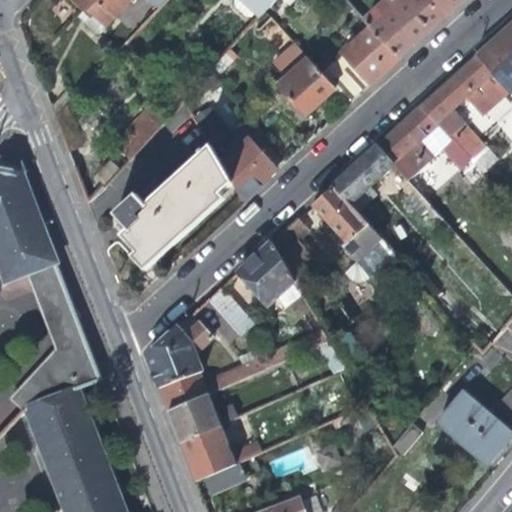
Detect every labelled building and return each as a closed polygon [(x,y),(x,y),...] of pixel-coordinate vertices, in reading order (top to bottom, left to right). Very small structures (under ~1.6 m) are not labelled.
[(78,0),(109,28),(134,0),(78,0)] [(151,0),(160,8),(168,0),(151,0)] [(255,17),(237,0),(236,0),(232,4),(232,10),(245,22),(250,22),(255,17)] [(269,0),(237,0),(255,17),(259,21),(274,5),(269,0)] [(393,0),(367,25),(372,31),(400,61),(431,33),(468,0),(393,0)] [(507,93),(511,88),(511,25),(499,37),(476,58),(504,89),(507,93)] [(372,31),(323,76),(336,90),(351,107),(382,78),(400,61),(372,31)] [(317,107),(336,90),(323,76),(302,53),(288,68),(295,75),(280,90),(305,118),(317,107)] [(482,110),(504,89),(476,58),(447,84),(421,108),(437,125),(450,139),(465,126),(452,112),(469,96),(482,110)] [(409,183),(436,158),(421,140),(437,125),(421,108),(399,128),(377,148),(393,165),(409,183)] [(126,164),(163,125),(145,109),(109,147),(126,164)] [(436,158),(441,153),(453,142),(450,139),(437,125),(421,140),(436,158)] [(486,149),(465,126),(450,139),(453,142),(471,163),(486,149)] [(258,134),(223,166),(236,186),(247,201),(268,182),(288,164),(265,143),(258,134)] [(461,172),(471,163),(453,142),(441,153),(461,172)] [(363,192),(393,165),(377,148),(351,172),(331,189),(347,207),(363,192)] [(150,263),(236,186),(223,166),(212,149),(148,205),(140,197),(118,217),(128,228),(131,232),(124,238),(150,263)] [(0,266),(7,287),(31,278),(58,268),(20,167),(8,165),(0,163),(0,266)] [(337,245),(355,265),(368,280),(384,266),(386,268),(392,263),(391,260),(387,255),(389,253),(355,215),(347,207),(331,189),(312,207),(342,239),(337,245)] [(431,208),(416,190),(405,200),(420,217),(431,208)] [(371,200),(363,192),(347,207),(355,215),(371,200)] [(312,229),(301,217),(296,222),(272,244),(296,285),(317,266),(302,239),(312,229)] [(284,296),(296,285),(272,244),(244,269),(238,274),(256,292),(264,301),(275,313),(288,301),(284,296)] [(368,280),(355,265),(343,276),(345,280),(348,283),(354,286),(359,286),(362,285),(366,283),(368,280)] [(12,399),(26,414),(57,402),(94,361),(58,268),(31,278),(58,351),(12,399)] [(243,317),(220,291),(208,302),(231,328),(243,317)] [(257,306),(264,301),(256,292),(250,298),(257,306)] [(238,337),(231,328),(208,302),(178,330),(147,358),(160,391),(207,369),(210,369),(198,356),(212,343),(208,338),(213,333),(226,347),(238,337)] [(323,331),(274,352),(258,359),(264,373),(291,361),(331,344),(323,331)] [(251,351),(258,359),(274,352),(269,342),(251,351)] [(339,375),(347,371),(331,344),(291,361),(295,372),(329,358),(339,375)] [(258,359),(212,380),(217,392),(264,373),(258,359)] [(124,511),(80,394),(103,384),(94,361),(57,402),(26,414),(63,511),(124,511)] [(212,380),(207,369),(160,391),(165,404),(168,413),(211,395),(217,392),(212,380)] [(438,425),(462,445),(488,414),(464,394),(459,400),(438,425)] [(218,412),(211,395),(168,413),(175,431),(179,441),(222,423),(238,417),(233,405),(218,412)] [(511,438),(511,434),(488,414),(462,445),(488,466),(507,444),(511,438)] [(239,464),(222,423),(179,441),(186,460),(196,484),(208,478),(230,468),(239,464)] [(406,455),(425,432),(416,424),(396,447),(406,455)] [(333,465),(353,455),(344,435),(324,445),(333,465)] [(239,444),(241,459),(261,456),(259,442),(239,444)] [(235,477),(230,468),(208,478),(212,488),(235,477)] [(260,511),(305,511),(299,497),(260,511)]
